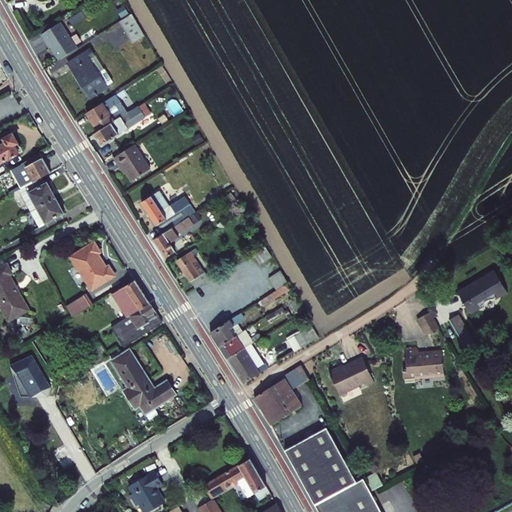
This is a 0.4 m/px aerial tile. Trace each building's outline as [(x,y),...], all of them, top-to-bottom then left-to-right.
[(133,19),(117,28),(129,50),(146,40),(133,19)] [(53,47),(60,60),(79,49),(64,22),(43,34),(51,48),(53,47)] [(71,64),(92,100),(112,89),(113,85),(93,52),(71,64)] [(88,114),(93,121),(120,105),(115,98),(88,114)] [(120,105),(93,121),(100,134),(127,118),(120,105)] [(127,118),(118,124),(100,134),(96,136),(104,149),(136,130),(137,132),(154,121),(146,107),(127,118)] [(0,147),(0,167),(29,151),(19,133),(7,139),(9,143),(0,147)] [(135,151),(114,164),(120,175),(124,173),(132,185),(149,174),(135,151)] [(44,154),(25,165),(38,186),(46,181),(56,175),(44,154)] [(28,191),(41,212),(62,200),(54,186),(50,189),(46,181),(38,186),(28,191)] [(142,202),(162,234),(182,222),(190,217),(179,199),(166,206),(163,201),(160,203),(154,195),(142,202)] [(70,212),(62,200),(41,212),(48,225),(70,212)] [(153,241),(164,259),(176,253),(172,246),(182,239),(180,236),(188,231),(182,222),(162,234),(153,241)] [(94,241),(72,256),(93,289),(116,274),(109,265),(106,267),(102,262),(103,261),(98,253),(101,251),(94,241)] [(260,264),(272,256),(265,245),(253,252),(260,264)] [(195,288),(209,279),(193,252),(178,261),(195,288)] [(7,263),(0,267),(0,283),(11,277),(9,275),(12,273),(7,263)] [(280,289),(292,282),(284,269),(272,276),(280,289)] [(466,288),(457,294),(469,315),(476,311),(475,310),(482,306),(482,305),(484,303),(485,303),(485,302),(486,301),(487,301),(488,301),(490,301),(492,301),(499,296),(499,298),(506,294),(494,273),(485,278),(486,280),(482,281),(480,281),(478,282),(476,283),(475,284),(472,286),(471,287),(467,290),(466,288)] [(0,307),(8,321),(28,308),(11,277),(0,283),(0,307)] [(136,279),(114,292),(128,316),(151,303),(136,279)] [(85,293),(66,305),(73,317),(81,312),(92,305),(85,293)] [(128,316),(140,336),(163,322),(151,303),(128,316)] [(448,317),(465,348),(474,343),(459,318),(456,312),(448,317)] [(426,337),(439,330),(430,313),(417,320),(426,337)] [(128,316),(113,326),(125,346),(140,336),(128,316)] [(234,318),(211,332),(220,346),(233,338),(227,329),(237,323),(234,318)] [(303,332),(310,343),(323,335),(317,323),(303,332)] [(235,343),(233,338),(220,346),(229,359),(254,344),(256,343),(253,339),(245,345),(241,339),(235,343)] [(245,385),(270,370),(254,344),(229,359),(245,385)] [(128,387),(123,390),(134,409),(140,406),(144,414),(175,395),(167,381),(155,388),(133,350),(113,361),(128,387)] [(443,354),(419,355),(419,351),(406,352),(408,372),(404,372),(405,384),(416,383),(416,376),(445,374),(443,354)] [(330,374),(341,397),(360,389),(362,393),(376,388),(365,363),(346,371),(344,368),(330,374)] [(312,382),(305,368),(286,380),(287,380),(256,399),(272,427),(304,408),(294,393),(312,382)] [(357,483),(327,428),(284,451),(314,506),(357,483)] [(274,495),(255,461),(207,487),(214,498),(242,482),(252,498),(258,494),(262,502),(274,495)] [(166,482),(158,469),(132,484),(136,491),(133,492),(139,503),(142,502),(147,511),(148,511),(168,502),(159,486),(166,482)] [(380,511),(363,480),(357,483),(314,506),(316,511),(380,511)] [(221,511),(215,501),(203,508),(204,511),(221,511)]
